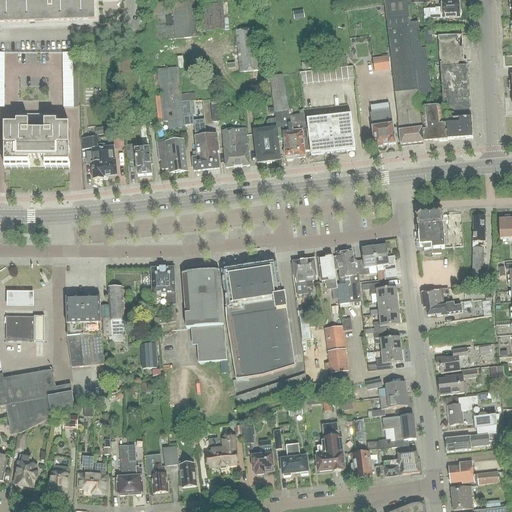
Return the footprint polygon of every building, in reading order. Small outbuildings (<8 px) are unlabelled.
[(46,6),(46,7),(45,24),(43,24),(43,25),(96,23),(96,22),(99,22),(99,26),(103,26),(105,26),(107,26),(108,25),(110,25),(112,24),(113,23),(115,23),(116,22),(118,20),(119,19),(120,18),(121,16),(122,15),(123,14),(123,12),(124,11),(124,9),(125,8),(125,6),(125,5),(125,3),(121,3),(121,0),(122,0),(121,0),(94,0),(52,1),(51,2),(50,2),(49,2),(48,3),(48,4),(47,5),(46,6)] [(196,1),(171,3),(175,41),(200,38),(197,6),(196,1)] [(442,8),(429,9),(430,20),(460,18),(460,17),(461,16),(461,12),(460,10),(459,1),(442,2),(442,8)] [(0,26),(37,25),(37,24),(36,24),(35,2),(0,3),(0,26)] [(171,3),(152,5),(156,43),(175,41),(171,3)] [(227,3),(199,6),(201,33),(229,31),(227,3)] [(303,11),(293,13),(294,21),(304,19),(303,11)] [(235,32),(240,74),(260,72),(256,30),(235,32)] [(76,40),(66,41),(66,52),(77,52),(76,40)] [(434,113),(415,114),(417,137),(435,135),(435,138),(472,136),(472,135),(470,113),(467,113),(462,41),(438,42),(442,115),(435,115),(434,113)] [(62,53),(62,107),(72,107),(72,53),(62,53)] [(117,59),(119,75),(123,118),(143,116),(139,73),(137,57),(117,59)] [(388,57),(372,60),(374,73),(390,71),(388,57)] [(178,68),(165,70),(158,70),(158,75),(159,87),(160,97),(163,120),(163,123),(184,121),(182,103),(181,95),(178,68)] [(283,76),(270,78),(276,119),(279,149),(284,148),(286,162),(287,162),(287,163),(293,163),(293,161),(294,161),(293,159),(297,159),(297,160),(304,159),(304,158),(305,158),(305,153),(309,152),(307,131),(303,115),(303,111),(299,112),(300,115),(289,117),(283,76)] [(194,94),(181,95),(182,103),(189,102),(195,101),(194,94)] [(190,124),(192,121),(190,102),(182,103),(184,121),(184,129),(190,129),(190,124)] [(211,107),(212,123),(221,123),(221,117),(220,107),(211,107)] [(389,146),(389,147),(390,147),(391,148),(394,147),(395,146),(396,146),(394,135),(397,135),(397,129),(393,129),(391,112),(371,114),(374,136),(369,137),(370,146),(375,145),(376,149),(382,148),(382,147),(389,146)] [(307,121),(309,138),(311,156),(355,151),(351,115),(307,121)] [(279,149),(276,119),(271,120),(267,125),(268,130),(253,132),(257,165),(281,162),(279,149)] [(194,173),(208,171),(206,159),(208,159),(206,137),(204,121),(194,122),(196,138),(195,138),(198,159),(192,160),(194,173)] [(5,126),(5,155),(5,163),(30,163),(30,159),(38,159),(45,159),(45,163),(70,163),(70,126),(58,126),(58,123),(57,123),(57,126),(53,126),(53,123),(46,122),(46,132),(38,132),(30,132),(30,122),(23,122),(23,126),(18,126),(18,122),(18,126),(5,126)] [(152,158),(150,158),(149,150),(143,150),(141,125),(124,127),(128,162),(136,161),(138,178),(152,176),(151,166),(153,165),(152,158)] [(246,130),(234,132),(222,133),(226,169),(250,167),(246,130)] [(206,159),(208,171),(219,170),(217,154),(219,153),(218,143),(217,143),(217,136),(206,137),(208,159),(206,159)] [(113,138),(114,148),(125,147),(124,137),(113,138)] [(99,149),(99,146),(98,138),(81,140),(82,151),(92,150),(92,154),(86,154),(87,165),(92,164),(93,182),(104,181),(104,178),(102,149),(99,149)] [(157,145),(159,162),(161,162),(162,171),(169,170),(170,175),(187,173),(184,142),(157,145)] [(114,148),(104,149),(104,145),(99,146),(99,149),(102,149),(104,178),(117,177),(116,161),(115,161),(114,148)] [(420,215),(417,218),(418,228),(419,232),(418,233),(419,245),(419,248),(424,247),(424,251),(432,251),(432,255),(441,255),(441,250),(445,250),(442,216),(440,214),(420,215)] [(473,217),(473,279),(483,279),(484,249),(479,249),(479,242),(485,242),(485,217),(473,217)] [(511,220),(499,221),(500,240),(511,239),(511,220)] [(378,249),(380,268),(384,267),(386,280),(397,278),(394,257),(388,258),(386,246),(385,247),(386,248),(382,248),(382,247),(381,247),(382,248),(378,249)] [(361,250),(362,252),(363,262),(357,262),(360,277),(370,275),(369,269),(380,268),(378,249),(375,249),(374,248),(373,248),(374,250),(366,251),(366,249),(366,251),(362,251),(362,250),(361,250)] [(360,277),(357,262),(354,262),(353,253),(345,258),(336,255),(336,258),(333,258),(335,270),(339,270),(339,274),(338,275),(339,285),(337,286),(339,300),(339,305),(349,304),(350,305),(361,303),(358,277),(360,277)] [(339,300),(337,286),(335,270),(333,258),(333,259),(332,257),(331,258),(331,257),(330,257),(329,257),(328,257),(327,257),(327,258),(326,258),(318,259),(321,283),(326,282),(327,291),(332,291),(333,301),(339,300)] [(314,260),(303,262),(307,289),(313,289),(312,283),(317,282),(314,260)] [(293,263),(295,285),(297,293),(306,291),(306,289),(307,289),(303,262),(293,263)] [(284,294),(281,294),(279,281),(276,265),(276,264),(275,264),(275,265),(269,266),(268,265),(267,266),(263,267),(263,266),(261,266),(261,267),(255,268),(255,267),(254,268),(248,269),(244,270),(244,269),(243,269),(243,270),(237,271),(237,270),(236,270),(236,271),(231,272),(231,271),(230,271),(230,272),(224,273),(224,272),(222,272),(222,274),(223,274),(226,322),(236,381),(263,377),(295,367),(285,301),(284,294)] [(175,306),(174,269),(161,269),(151,270),(152,272),(152,295),(166,294),(166,306),(175,306)] [(223,327),(219,272),(182,275),(186,330),(196,330),(198,364),(220,363),(227,363),(224,327),(223,327)] [(378,282),(385,281),(384,272),(377,273),(378,282)] [(377,303),(398,301),(396,301),(396,294),(397,294),(396,289),(384,290),(384,284),(369,285),(370,296),(376,296),(377,303)] [(445,307),(445,305),(443,296),(449,295),(448,289),(434,291),(434,292),(422,294),(424,310),(426,310),(445,307)] [(110,319),(103,319),(104,338),(125,337),(123,290),(109,291),(110,319)] [(484,290),(464,291),(464,300),(484,300),(484,290)] [(152,293),(143,294),(144,308),(152,308),(152,293)] [(101,335),(100,298),(89,298),(89,297),(83,298),(90,367),(104,366),(101,335)] [(67,337),(71,369),(90,367),(83,298),(78,298),(66,299),(67,337)] [(379,316),(399,313),(398,313),(397,310),(399,309),(397,309),(396,302),(398,302),(398,301),(377,303),(378,311),(370,312),(371,317),(379,316)] [(483,302),(483,315),(491,315),(490,302),(483,302)] [(454,304),(445,305),(445,307),(426,310),(427,318),(436,316),(436,318),(462,314),(461,307),(454,307),(454,304)] [(311,340),(307,316),(311,316),(309,307),(298,309),(302,342),(311,340)] [(375,335),(388,333),(389,333),(389,327),(401,326),(400,321),(399,321),(398,314),(399,314),(399,313),(379,316),(379,324),(373,324),(375,335)] [(6,342),(35,342),(35,318),(7,318),(7,317),(6,342)] [(35,318),(35,342),(34,343),(45,343),(45,318),(35,318)] [(342,321),(343,328),(343,333),(352,331),(351,319),(342,321)] [(329,364),(330,372),(330,376),(331,375),(349,373),(343,333),(343,328),(324,330),(329,364)] [(381,353),(402,351),(402,350),(400,350),(399,343),(401,343),(400,338),(388,340),(388,333),(375,335),(373,335),(374,346),(380,345),(381,353)] [(157,369),(156,345),(141,346),(142,370),(157,369)] [(445,358),(436,359),(437,369),(440,368),(441,375),(460,372),(458,358),(468,357),(466,350),(452,352),(453,358),(445,359),(445,358)] [(376,361),(376,365),(367,366),(368,373),(392,371),(391,364),(403,363),(403,358),(401,359),(400,351),(402,351),(381,353),(382,361),(376,361)] [(73,395),(71,385),(56,388),(53,371),(44,373),(45,375),(4,382),(3,375),(0,375),(0,408),(6,407),(11,437),(20,435),(75,409),(72,395),(73,395)] [(451,380),(439,381),(440,397),(465,394),(463,380),(476,379),(475,371),(462,373),(462,376),(450,378),(451,380)] [(349,373),(331,375),(332,381),(349,379),(349,373)] [(115,374),(108,375),(110,387),(117,385),(115,374)] [(300,391),(307,389),(305,376),(296,378),(300,391)] [(300,391),(296,378),(290,381),(294,393),(300,391)] [(294,393),(290,381),(283,383),(287,395),(294,393)] [(381,381),(366,384),(368,391),(382,388),(381,381)] [(155,392),(154,383),(140,385),(141,393),(155,392)] [(287,395),(283,383),(276,385),(280,397),(287,395)] [(380,399),(406,396),(405,384),(385,386),(386,390),(379,391),(380,399)] [(280,397),(276,385),(270,387),(274,399),(280,397)] [(274,399),(270,387),(263,389),(267,402),(274,399)] [(267,402),(263,389),(257,391),(260,404),(267,402)] [(260,404),(257,391),(250,394),(254,406),(260,404)] [(254,406),(250,394),(243,396),(247,408),(254,406)] [(247,408),(243,396),(237,398),(239,411),(247,408)] [(408,408),(406,396),(380,399),(381,411),(385,411),(385,410),(408,408)] [(450,427),(464,426),(462,413),(473,411),(472,405),(478,404),(478,397),(458,400),(459,406),(447,407),(450,427)] [(323,401),(324,413),(332,412),(330,401),(323,401)] [(288,404),(289,416),(302,415),(302,414),(308,414),(307,402),(288,404)] [(84,408),(83,418),(93,418),(93,409),(84,408)] [(495,415),(474,418),(475,429),(478,429),(497,427),(496,421),(495,415)] [(64,416),(63,430),(77,431),(78,417),(64,416)] [(403,442),(416,441),(413,416),(382,420),(383,425),(384,431),(394,430),(395,443),(403,442)] [(206,423),(197,424),(197,431),(207,430),(206,423)] [(242,424),(235,425),(236,436),(236,437),(243,436),(242,424)] [(338,425),(327,426),(322,427),(323,439),(322,439),(323,447),(317,447),(318,453),(316,453),(318,473),(332,472),(332,473),(344,472),(344,471),(345,471),(343,454),(341,438),(339,438),(338,425)] [(497,427),(478,429),(479,437),(498,435),(497,427)] [(275,451),(283,450),(280,431),(273,432),(275,451)] [(250,432),(244,433),(246,458),(252,458),(252,457),(250,432)] [(18,438),(17,438),(15,451),(15,453),(23,454),(27,436),(27,435),(27,434),(26,434),(18,437),(18,438)] [(505,434),(498,435),(479,437),(470,438),(445,441),(446,448),(447,454),(468,451),(468,448),(489,446),(488,443),(505,441),(505,434)] [(223,450),(222,450),(222,456),(221,456),(221,457),(218,458),(219,468),(221,470),(226,470),(227,467),(239,465),(237,448),(236,437),(236,436),(232,437),(232,435),(225,436),(224,438),(222,438),(223,450)] [(222,450),(221,439),(209,441),(211,458),(210,458),(208,460),(209,469),(219,468),(218,458),(221,457),(221,456),(222,456),(222,450)] [(273,471),(271,447),(270,441),(259,442),(260,448),(262,448),(263,456),(252,457),(252,458),(253,473),(255,473),(255,475),(264,474),(264,472),(273,471)] [(378,442),(378,443),(379,451),(392,450),(391,441),(378,442)] [(368,452),(379,451),(378,443),(367,444),(367,448),(368,452)] [(299,445),(292,446),(295,475),(300,475),(300,476),(308,475),(308,474),(309,474),(307,458),(300,458),(299,445)] [(291,476),(295,475),(292,446),(286,447),(288,460),(281,461),(283,477),(283,478),(292,477),(291,476)] [(176,448),(170,449),(172,467),(178,466),(176,448)] [(170,449),(164,449),(166,467),(172,467),(170,449)] [(122,479),(117,479),(118,496),(119,496),(119,498),(125,497),(125,496),(131,496),(128,455),(128,452),(120,453),(122,479)] [(363,473),(364,478),(372,477),(371,469),(374,468),(373,462),(371,463),(369,453),(361,454),(363,473)] [(420,475),(417,453),(397,455),(398,461),(383,463),(383,467),(380,467),(381,475),(384,475),(385,479),(399,477),(420,475)] [(135,454),(128,455),(131,496),(134,495),(134,497),(140,496),(139,495),(141,495),(140,478),(141,478),(143,478),(143,469),(139,469),(139,467),(136,468),(135,454)] [(361,454),(357,454),(352,455),(353,465),(351,465),(351,471),(354,471),(355,479),(364,478),(363,473),(361,454)] [(33,489),(35,479),(37,480),(38,472),(36,472),(37,466),(31,465),(32,459),(20,457),(19,463),(15,486),(33,489)] [(92,495),(93,495),(93,479),(93,476),(92,476),(93,458),(86,458),(85,458),(84,459),(83,460),(83,461),(83,468),(85,468),(84,476),(79,476),(79,483),(78,483),(78,491),(85,491),(85,494),(92,495)] [(148,478),(151,477),(153,495),(169,494),(167,475),(163,475),(161,464),(154,465),(153,462),(154,462),(154,461),(146,462),(148,478)] [(186,463),(180,463),(183,490),(197,488),(196,478),(197,478),(197,470),(195,470),(194,465),(187,466),(186,463)] [(472,463),(459,464),(460,467),(449,468),(451,485),(462,483),(462,485),(475,484),(472,463)] [(93,479),(93,495),(107,496),(107,491),(108,484),(107,484),(107,477),(105,476),(105,465),(96,465),(95,476),(93,476),(93,479)] [(54,467),(54,469),(53,474),(53,473),(51,483),(48,483),(47,491),(66,494),(68,476),(69,469),(54,467)] [(498,473),(477,476),(478,487),(499,484),(499,479),(498,474),(498,473)] [(500,484),(498,487),(506,493),(507,491),(506,483),(505,482),(500,484)] [(471,488),(452,490),(451,490),(453,511),(473,510),(471,488)] [(500,501),(485,503),(486,509),(500,508),(500,501)]
